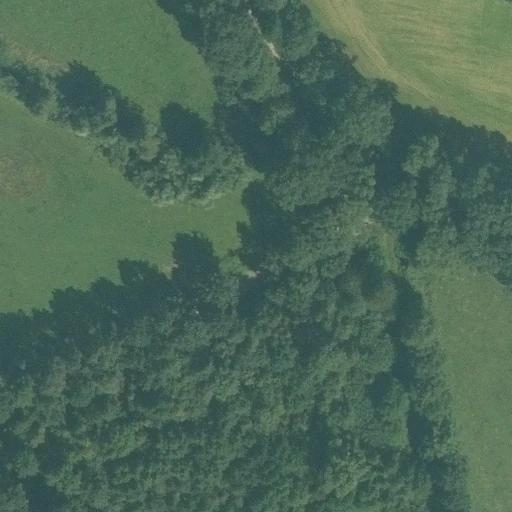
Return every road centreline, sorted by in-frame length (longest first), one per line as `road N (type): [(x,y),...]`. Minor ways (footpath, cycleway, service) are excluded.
road 1 (unclassified): [(0,408),(379,215)]
road 2 (track): [(439,511),(379,215)]
road 3 (unclassified): [(511,214),(438,202),(379,215)]
